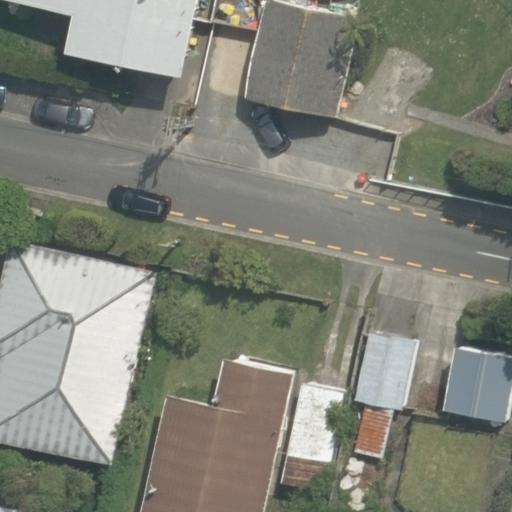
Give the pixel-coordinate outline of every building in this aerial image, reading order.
[(47,0),(60,3),(51,44),(173,70),(188,0),(47,0)] [(351,0),(268,0),(245,97),(324,116),(351,0)] [(27,247),(3,362),(32,368),(15,450),(134,474),(174,277),(27,247)] [(427,344),(374,334),(361,404),(414,413),(427,344)] [(511,352),(471,345),(457,416),(511,426),(511,352)] [(282,511),(295,459),(333,468),(351,390),(243,365),(231,416),(186,405),(161,511),(282,511)]
